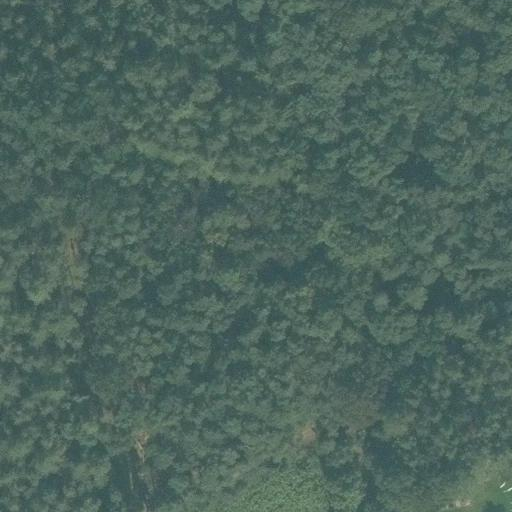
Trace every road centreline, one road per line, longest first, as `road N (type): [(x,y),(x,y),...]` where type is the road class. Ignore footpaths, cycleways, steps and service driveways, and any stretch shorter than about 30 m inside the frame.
road 1 (track): [(137,511),(107,350),(114,248),(353,310)]
road 2 (track): [(375,386),(257,0)]
road 3 (track): [(511,301),(181,511)]
